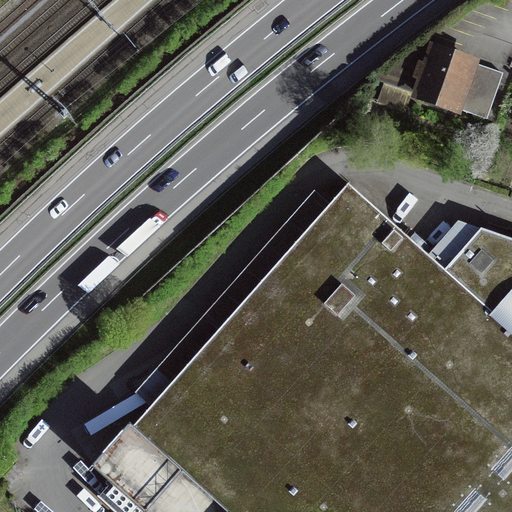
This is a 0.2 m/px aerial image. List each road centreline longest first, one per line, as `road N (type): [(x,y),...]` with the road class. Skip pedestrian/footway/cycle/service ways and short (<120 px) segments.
road 1 (motorway): [(0,352),(180,181),(403,0)]
road 2 (motorway): [(313,0),(142,141),(0,274)]
